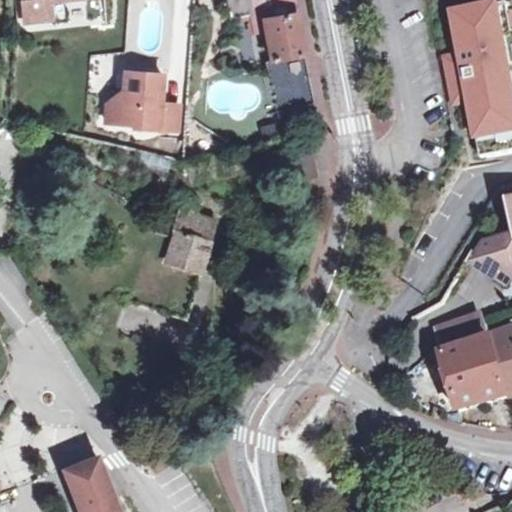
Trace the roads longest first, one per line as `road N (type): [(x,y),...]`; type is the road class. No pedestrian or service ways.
road 1 (secondary): [(307,350),(334,296),(362,176),(332,0)]
road 2 (residential): [(153,511),(0,290)]
road 3 (residential): [(511,452),(423,429),(307,350)]
road 4 (secondary): [(307,350),(255,420),(253,456),(269,511)]
